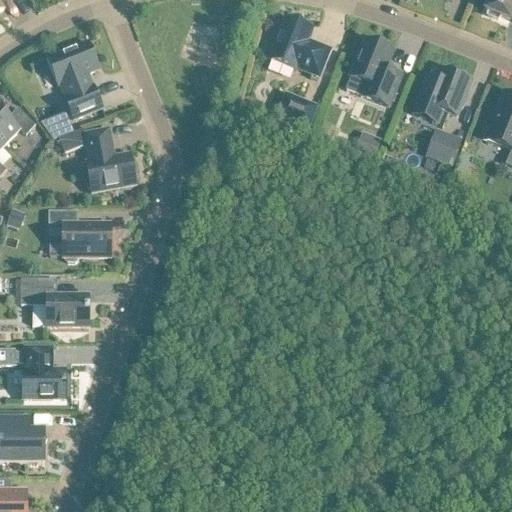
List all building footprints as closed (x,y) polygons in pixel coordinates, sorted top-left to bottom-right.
[(511,0),(485,0),(490,2),(485,14),(489,16),(487,20),(498,24),(499,20),(511,25),(511,0)] [(308,45),(312,34),(285,23),(280,37),(277,36),(271,49),(274,50),(269,64),(296,75),(297,73),(319,81),(330,54),(308,45)] [(350,81),(352,81),(347,95),(388,112),(399,85),(384,78),(393,55),(365,43),(350,81)] [(93,92),(87,79),(99,74),(88,47),(47,64),(58,91),(61,90),(66,103),(65,103),(74,125),(102,114),(93,92)] [(456,121),(471,84),(444,73),(439,84),(427,79),(412,118),(436,128),(441,115),(456,121)] [(309,133),(318,110),(284,97),(275,120),(309,133)] [(511,100),(505,97),(497,116),(494,115),(490,117),(486,128),(487,132),(491,133),(486,145),(511,154),(511,155),(507,169),(511,171),(511,100)] [(35,130),(18,113),(8,123),(0,115),(0,149),(3,152),(20,135),(26,140),(35,130)] [(65,118),(40,128),(52,144),(72,136),(65,118)] [(136,189),(130,159),(114,162),(109,133),(85,138),(83,134),(59,143),(65,158),(86,150),(89,166),(86,167),(89,181),(87,185),(88,192),(91,195),(92,197),(136,189)] [(451,171),(462,144),(435,134),(425,161),(451,171)] [(378,154),(372,135),(356,140),(362,159),(378,154)] [(227,204),(231,192),(219,189),(216,200),(227,204)] [(6,231),(19,236),(25,219),(12,214),(6,231)] [(111,262),(111,228),(79,228),(78,216),(48,216),(48,229),(62,229),(62,262),(65,262),(65,264),(68,268),(75,268),(78,264),(79,262),(111,262)] [(21,284),(21,310),(33,310),(33,330),(47,330),(47,332),(89,332),(89,300),(56,300),(56,284),(21,284)] [(67,404),(66,374),(53,374),(53,352),(26,352),(26,358),(0,358),(0,376),(23,376),(23,404),(67,404)] [(47,443),(44,442),(44,436),(21,436),(21,422),(0,422),(0,468),(26,469),(37,472),(38,469),(44,469),(44,454),(47,443)] [(0,511),(23,511),(23,496),(0,496),(0,511)]
